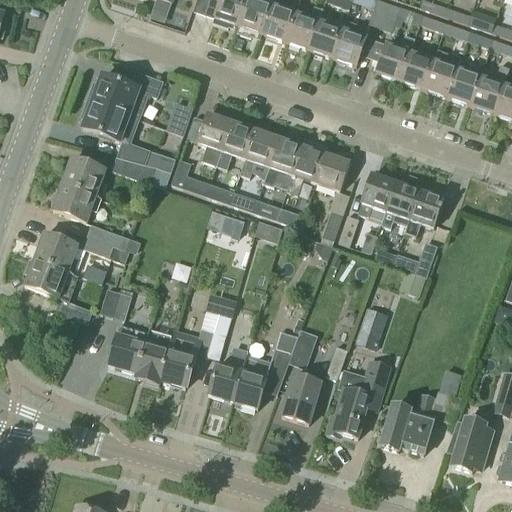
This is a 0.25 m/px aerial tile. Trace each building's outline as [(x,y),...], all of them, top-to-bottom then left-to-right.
[(129,0),(143,5),(144,0),(169,9),(171,0),(181,0),(196,5),(193,16),(203,19),(209,0),(129,0)] [(209,0),(203,19),(214,23),(213,24),(212,28),(227,34),(229,29),(236,32),(247,0),(209,0)] [(247,0),(236,32),(239,33),(237,38),(248,43),(250,37),(260,40),(271,10),(274,0),(247,0)] [(419,13),(442,21),(445,12),(423,4),(419,13)] [(368,29),(379,33),(388,8),(377,5),(368,29)] [(388,8),(379,33),(390,37),(390,36),(392,36),(400,12),(388,8)] [(260,40),(284,49),(295,18),(271,10),(260,40)] [(284,49),(307,56),(317,26),(321,14),(315,12),(311,23),(295,18),(284,49)] [(442,21),(465,29),(469,20),(445,12),(442,21)] [(419,30),(442,38),(445,28),(422,20),(419,30)] [(465,29),(489,37),(492,28),(469,20),(465,29)] [(354,73),(365,42),(368,33),(345,25),(342,34),(331,65),(354,73)] [(307,56),(331,65),(342,34),(317,26),(307,56)] [(442,38),(465,46),(469,36),(445,28),(442,38)] [(489,37),(511,45),(511,44),(511,34),(492,28),(489,37)] [(465,46),(489,54),(493,44),(469,36),(465,46)] [(374,79),(399,88),(409,58),(414,44),(404,41),(400,55),(384,49),(374,79)] [(511,61),(511,50),(493,44),(489,54),(511,61)] [(432,66),(409,58),(399,88),(422,96),(432,66)] [(456,74),(432,66),(422,96),(446,104),(456,74)] [(492,120),(502,90),(508,73),(500,70),(494,87),(480,82),(469,112),(492,120)] [(480,82),(456,74),(446,104),(469,112),(480,82)] [(96,91),(91,89),(85,107),(136,125),(136,124),(145,100),(154,103),(160,89),(134,79),(129,93),(99,82),(96,91)] [(511,93),(502,90),(492,120),(511,127),(511,93)] [(183,140),(191,112),(175,106),(165,134),(183,140)] [(85,107),(79,124),(83,125),(80,134),(109,145),(121,150),(116,162),(154,173),(156,173),(170,178),(175,165),(149,156),(150,156),(127,148),(136,125),(85,107)] [(215,171),(230,129),(205,120),(195,149),(205,152),(201,166),(215,171)] [(253,137),(230,129),(215,171),(226,175),(231,161),(243,165),(253,137)] [(276,145),(253,137),(243,165),(244,166),(240,180),(250,183),(254,169),(266,173),(276,145)] [(300,153),(276,145),(266,173),(268,174),(263,188),(274,192),(279,178),(290,182),(300,153)] [(290,182),(285,197),(296,201),(302,186),(313,190),(323,161),(322,160),(324,154),(311,150),(309,156),(300,153),(290,182)] [(338,198),(348,169),(323,161),(313,190),(338,198)] [(115,162),(111,175),(148,189),(154,173),(116,162),(115,162)] [(205,201),(208,192),(186,185),(191,169),(179,165),(170,190),(205,201)] [(69,166),(60,192),(93,204),(103,178),(69,166)] [(154,173),(148,189),(150,190),(151,188),(165,193),(170,178),(156,173),(154,173)] [(368,220),(370,214),(383,219),(393,189),(390,188),(389,184),(381,181),(379,184),(368,181),(358,210),(360,211),(357,219),(365,222),(368,220)] [(255,187),(253,198),(269,202),(271,191),(255,187)] [(384,219),(380,231),(390,234),(392,226),(406,230),(407,227),(417,197),(393,189),(383,219),(384,219)] [(84,231),(93,204),(60,192),(50,219),(84,231)] [(205,201),(227,209),(231,200),(208,192),(205,201)] [(427,201),(417,197),(407,227),(408,227),(404,239),(415,242),(419,231),(430,235),(441,206),(440,205),(442,201),(441,197),(432,194),(429,196),(427,201)] [(227,209),(251,217),(254,208),(231,200),(227,209)] [(251,217),(275,226),(279,217),(254,208),(251,217)] [(301,234),(304,225),(279,217),(275,226),(301,234)] [(334,246),(342,221),(330,217),(322,243),(334,246)] [(349,252),(358,225),(347,221),(337,248),(349,252)] [(282,234),(259,226),(255,240),(278,248),(282,234)] [(85,242),(118,253),(122,254),(126,243),(90,230),(85,242)] [(41,241),(32,268),(77,284),(78,281),(67,278),(76,254),(41,241)] [(85,242),(81,253),(113,265),(118,253),(85,242)] [(122,254),(118,253),(113,265),(131,272),(140,248),(126,243),(122,254)] [(332,251),(317,246),(314,253),(322,264),(326,266),(332,251)] [(414,279),(424,283),(426,284),(435,257),(437,251),(425,247),(414,279)] [(393,272),(397,260),(377,254),(373,265),(378,267),(393,272)] [(77,284),(32,268),(28,267),(23,281),(27,282),(22,295),(57,307),(58,303),(63,305),(58,320),(87,329),(92,315),(69,307),(77,284)] [(405,276),(398,295),(418,302),(424,283),(405,276)] [(110,322),(118,298),(107,294),(100,319),(110,322)] [(118,298),(110,322),(124,326),(131,301),(118,298)] [(194,359),(206,363),(223,302),(211,298),(198,343),(174,336),(159,388),(183,395),(194,359)] [(217,366),(224,341),(226,342),(236,306),(223,302),(206,363),(217,366)] [(375,356),(387,320),(367,313),(355,349),(375,356)] [(106,372),(135,380),(147,339),(118,331),(106,372)] [(170,343),(148,336),(147,339),(135,380),(134,384),(134,385),(157,391),(158,391),(159,387),(159,388),(174,336),(172,335),(170,343)] [(275,401),(297,341),(279,336),(270,367),(246,361),(233,409),(257,416),(262,397),(275,401)] [(233,409),(246,361),(247,356),(233,352),(227,374),(215,370),(206,401),(233,409)] [(334,387),(345,357),(333,353),(323,383),(334,387)] [(329,422),(324,440),(337,443),(338,440),(356,445),(364,414),(375,417),(387,373),(367,367),(363,381),(342,375),(337,394),(341,395),(333,423),(329,422)] [(422,460),(432,424),(451,429),(459,403),(454,401),(461,380),(445,375),(439,397),(438,397),(435,407),(419,402),(414,419),(391,413),(380,453),(398,458),(399,454),(422,460)] [(511,380),(504,378),(492,418),(510,423),(511,415),(511,380)] [(306,431),(318,390),(290,381),(279,423),(306,431)] [(457,452),(451,473),(471,479),(472,475),(480,477),(491,439),(484,437),(485,433),(464,427),(463,431),(457,429),(451,450),(457,452)] [(494,480),(499,485),(498,487),(511,490),(511,440),(511,441),(503,469),(497,471),(494,480)]
